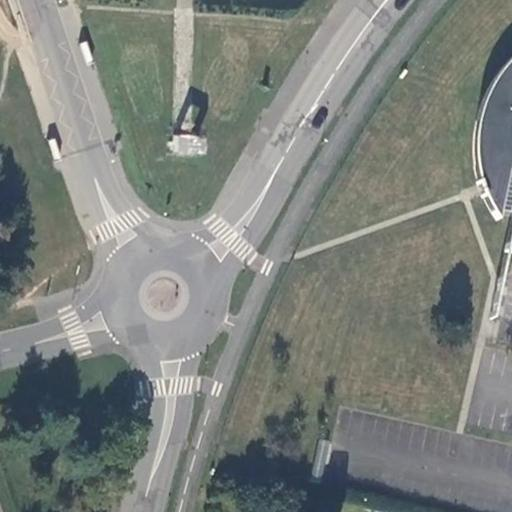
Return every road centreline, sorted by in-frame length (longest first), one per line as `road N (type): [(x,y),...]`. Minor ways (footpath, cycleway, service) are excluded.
road 1 (secondary): [(387,0),(249,215),(197,264)]
road 2 (tertiary): [(143,257),(126,241),(95,178),(36,0)]
road 3 (secondary): [(173,342),(172,411),(142,511)]
road 4 (unclassified): [(0,352),(123,313)]
